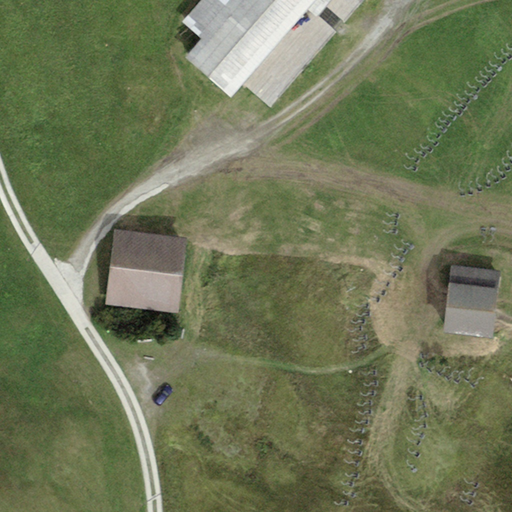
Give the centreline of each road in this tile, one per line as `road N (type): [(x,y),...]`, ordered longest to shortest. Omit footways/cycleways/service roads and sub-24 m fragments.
road 1 (track): [(66,299),(97,235),(268,131)]
road 2 (track): [(66,299),(135,405),(153,511)]
road 3 (track): [(0,172),(10,205),(66,299)]
